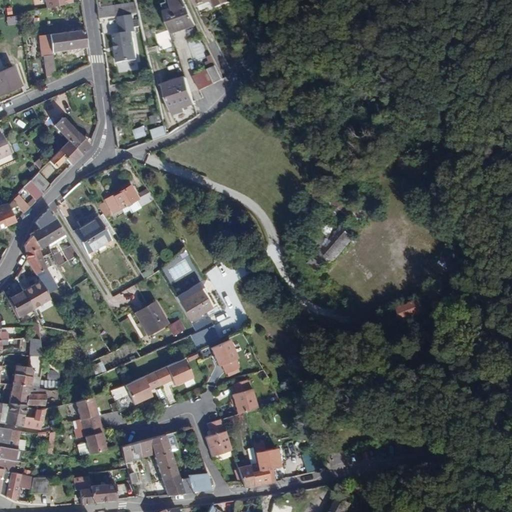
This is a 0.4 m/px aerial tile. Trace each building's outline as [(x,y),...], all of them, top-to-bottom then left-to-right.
[(137,2),(99,7),(100,19),(140,13),(137,2)] [(187,4),(164,13),(171,33),(197,25),(187,4)] [(118,32),(110,33),(115,72),(138,69),(131,15),(116,17),(118,32)] [(53,52),(87,47),(84,29),(38,35),(41,56),(44,56),(46,76),(55,75),(53,52)] [(232,73),(235,78),(244,65),(239,63),(232,73)] [(12,66),(0,71),(0,94),(20,84),(12,66)] [(201,91),(223,79),(217,66),(194,76),(201,91)] [(187,106),(195,103),(186,78),(162,85),(170,111),(183,107),(182,104),(186,103),(187,106)] [(183,107),(170,111),(172,115),(185,111),(183,107)] [(68,140),(81,154),(89,145),(80,137),(82,135),(79,132),(77,133),(62,117),(53,125),(68,140)] [(132,130),(135,139),(146,136),(143,126),(132,130)] [(152,131),(155,139),(167,135),(165,126),(152,131)] [(1,133),(0,133),(0,157),(10,153),(1,133)] [(80,137),(89,145),(92,139),(82,135),(80,137)] [(65,158),(70,165),(81,154),(68,140),(48,160),(55,168),(65,158)] [(34,162),(39,169),(44,165),(38,158),(34,162)] [(30,180),(42,194),(50,186),(37,171),(30,180)] [(24,185),(37,199),(42,194),(30,180),(24,185)] [(117,193),(104,201),(112,213),(125,205),(130,213),(140,207),(135,199),(136,198),(129,186),(127,187),(125,183),(114,189),(117,193)] [(148,191),(145,187),(137,193),(140,196),(148,191)] [(337,209),(345,201),(333,190),(327,197),(322,193),(301,218),(313,230),(334,206),(337,209)] [(0,204),(0,212),(5,225),(15,221),(10,208),(16,205),(23,213),(30,207),(17,193),(7,203),(0,204)] [(348,198),(345,201),(337,209),(334,206),(313,230),(316,233),(319,230),(329,239),(319,250),(319,253),(309,264),(319,273),(329,262),(333,260),(355,238),(342,226),(351,215),(360,223),(371,206),(364,199),(357,206),(348,198)] [(103,203),(97,206),(102,214),(104,217),(109,213),(103,203)] [(65,236),(47,208),(34,222),(38,229),(46,244),(48,247),(52,244),(50,242),(60,236),(62,238),(65,236)] [(104,217),(102,214),(99,215),(104,224),(107,222),(104,217)] [(80,227),(72,231),(86,253),(110,238),(97,217),(89,221),(87,224),(88,226),(84,228),(80,227)] [(111,234),(114,233),(107,222),(104,224),(111,234)] [(46,244),(38,229),(29,233),(29,235),(23,246),(25,251),(29,251),(38,249),(46,244)] [(310,241),(319,250),(329,239),(319,230),(316,233),(310,241)] [(52,244),(62,238),(60,236),(50,242),(52,244)] [(442,244),(431,259),(450,273),(461,258),(455,254),(458,250),(451,245),(448,248),(442,244)] [(65,261),(76,255),(71,245),(59,252),(65,261)] [(29,251),(25,251),(25,259),(38,280),(40,282),(49,275),(46,268),(41,257),(38,249),(29,251)] [(65,261),(59,252),(51,256),(55,264),(57,266),(65,261)] [(41,257),(46,268),(55,264),(51,256),(50,253),(41,257)] [(40,282),(38,280),(35,281),(35,284),(22,290),(32,309),(50,298),(40,282)] [(193,293),(178,302),(189,321),(212,307),(201,290),(202,287),(199,282),(190,288),(193,293)] [(32,309),(22,290),(7,299),(17,318),(32,309)] [(398,308),(402,320),(412,317),(414,324),(427,320),(424,312),(426,311),(421,299),(398,308)] [(136,311),(149,334),(167,324),(153,302),(136,311)] [(384,327),(402,320),(398,308),(380,315),(384,327)] [(239,326),(233,316),(215,324),(224,340),(242,332),(239,326)] [(202,330),(212,325),(208,317),(191,325),(194,330),(201,327),(202,330)] [(177,322),(168,326),(173,335),(182,331),(177,322)] [(33,348),(40,348),(40,340),(30,338),(29,346),(32,346),(33,348)] [(226,374),(238,369),(238,367),(235,359),(237,357),(228,339),(209,347),(218,366),(221,365),(225,374),(226,374)] [(41,356),(40,348),(33,348),(32,346),(29,346),(29,355),(41,356)] [(90,361),(110,352),(106,346),(86,356),(90,361)] [(43,357),(41,356),(29,355),(28,368),(16,366),(12,384),(29,386),(39,388),(43,357)] [(192,377),(183,358),(153,372),(160,385),(167,382),(165,376),(168,374),(171,380),(173,385),(192,377)] [(91,366),(96,375),(105,371),(100,361),(91,366)] [(345,373),(349,378),(357,371),(352,366),(345,373)] [(126,384),(124,385),(133,404),(151,396),(149,390),(146,385),(150,383),(152,389),(160,385),(153,372),(126,384)] [(245,412),(257,409),(251,389),(249,388),(245,379),(231,384),(234,393),(231,395),(237,414),(245,412)] [(26,404),(44,405),(46,391),(39,388),(29,386),(12,384),(9,403),(26,404)] [(81,427),(100,423),(98,415),(98,414),(96,414),(91,397),(75,402),(81,427)] [(2,402),(0,410),(0,422),(5,423),(7,412),(24,416),(25,408),(26,404),(9,403),(8,404),(2,402)] [(41,420),(44,409),(36,409),(34,418),(24,416),(7,412),(5,423),(40,429),(41,420)] [(245,412),(237,414),(239,421),(247,420),(245,412)] [(237,414),(220,419),(223,426),(239,421),(237,414)] [(204,437),(211,456),(231,450),(223,426),(220,419),(206,423),(209,432),(215,430),(216,433),(211,435),(204,437)] [(103,432),(103,430),(100,423),(81,427),(86,443),(86,445),(89,454),(106,449),(102,433),(103,432)] [(0,427),(0,446),(7,447),(10,430),(10,429),(0,427)] [(18,431),(10,430),(7,447),(16,449),(18,431)] [(170,452),(164,434),(137,441),(141,457),(153,454),(154,457),(170,452)] [(141,457),(137,441),(127,444),(132,460),(141,457)] [(127,444),(126,444),(119,446),(120,447),(124,462),(132,460),(127,444)] [(80,456),(89,454),(86,445),(81,446),(81,445),(77,446),(76,448),(77,452),(79,451),(80,456)] [(0,446),(0,458),(14,460),(16,450),(16,449),(7,447),(0,446)] [(251,465),(256,464),(254,452),(253,448),(248,449),(251,465)] [(252,473),(254,486),(269,482),(267,469),(268,468),(265,450),(254,452),(256,464),(258,471),(252,473)] [(154,457),(162,480),(177,475),(170,452),(154,457)] [(311,453),(302,456),(307,473),(319,469),(317,461),(311,453)] [(0,458),(0,469),(9,471),(12,472),(14,460),(0,458)] [(242,484),(243,487),(254,486),(252,473),(258,471),(256,464),(251,465),(236,467),(242,484)] [(0,469),(0,493),(4,496),(9,471),(0,469)] [(9,471),(4,496),(14,501),(14,499),(16,486),(19,473),(12,472),(9,471)] [(128,474),(131,483),(137,482),(133,472),(128,474)] [(22,474),(19,473),(16,486),(19,487),(30,488),(32,477),(29,476),(22,474)] [(189,482),(191,492),(213,490),(207,473),(188,479),(189,482)] [(162,480),(168,495),(183,494),(180,482),(179,478),(177,475),(162,480)] [(30,488),(29,493),(39,493),(39,476),(32,477),(30,488)] [(39,476),(39,493),(48,493),(48,476),(39,476)] [(79,489),(80,504),(92,503),(92,501),(90,486),(89,478),(80,479),(82,489),(79,489)] [(180,482),(183,494),(191,492),(189,482),(184,483),(183,481),(180,482)] [(92,501),(116,500),(115,484),(90,486),(92,501)] [(346,511),(352,503),(339,496),(335,503),(334,503),(333,505),(333,506),(330,511),(346,511)] [(275,502),(272,511),(290,511),(292,507),(275,502)] [(220,505),(218,503),(211,504),(207,511),(217,511),(216,511),(220,505)]
